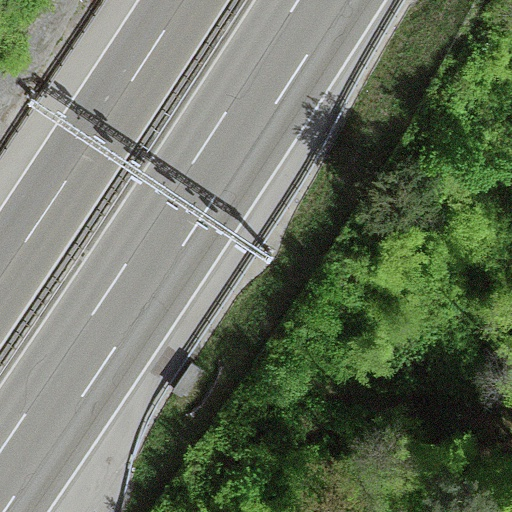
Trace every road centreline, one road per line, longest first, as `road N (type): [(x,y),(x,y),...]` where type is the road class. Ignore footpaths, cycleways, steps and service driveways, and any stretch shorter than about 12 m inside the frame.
road 1 (motorway): [(0,484),(319,0)]
road 2 (motorway): [(183,0),(0,278)]
